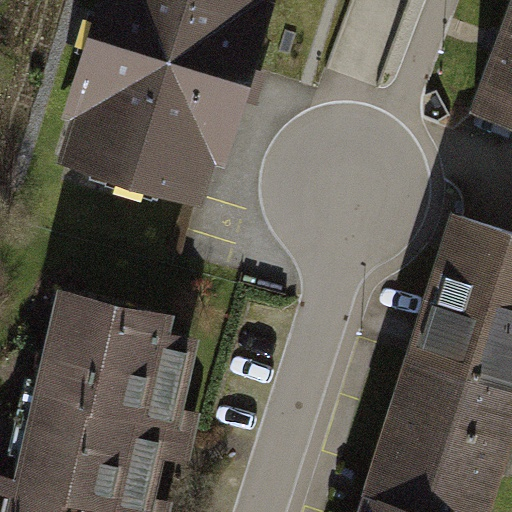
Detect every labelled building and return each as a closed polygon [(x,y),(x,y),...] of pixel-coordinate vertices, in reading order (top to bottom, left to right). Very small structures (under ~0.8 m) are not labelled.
[(111,0),(63,159),(197,200),(258,0),(111,0)] [(511,32),(483,112),(511,122),(511,32)] [(418,359),(511,388),(511,238),(462,223),(418,359)] [(59,282),(29,414),(95,429),(161,443),(190,312),(59,282)] [(374,494),(428,511),(486,511),(511,434),(511,388),(418,359),(374,494)] [(29,414),(8,511),(146,511),(161,443),(95,429),(29,414)] [(428,511),(374,494),(368,511),(428,511)]
